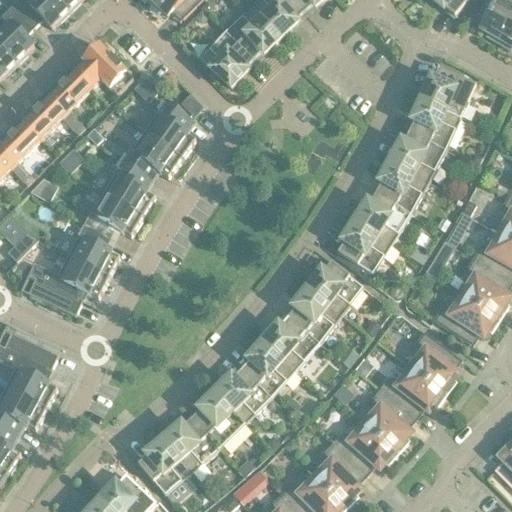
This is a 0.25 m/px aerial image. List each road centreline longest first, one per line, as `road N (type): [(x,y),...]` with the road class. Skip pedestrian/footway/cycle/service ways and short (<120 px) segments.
road 1 (residential): [(44,511),(97,450),(133,431),(202,369),(280,282),(361,161),(416,46)]
road 2 (residential): [(238,123),(152,251),(100,356)]
road 3 (residential): [(238,123),(322,41),(377,6)]
road 4 (residential): [(100,356),(14,511)]
road 5 (residential): [(238,123),(117,3)]
road 6 (residential): [(0,120),(117,3)]
